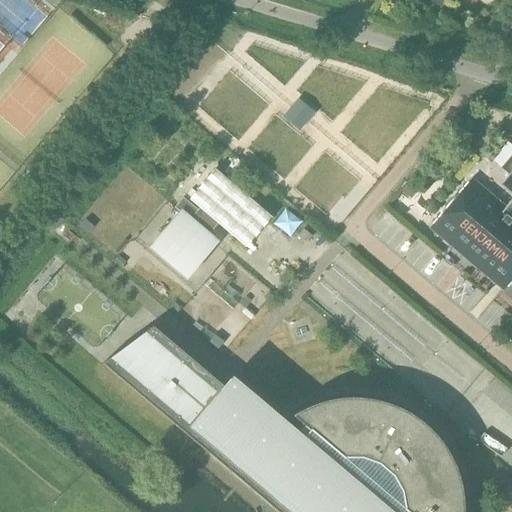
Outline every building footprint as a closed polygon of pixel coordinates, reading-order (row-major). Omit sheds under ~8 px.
[(478,0),(503,18),(511,5),(511,0),(427,0),(439,8),(445,0),(478,0)] [(310,110),(297,99),(281,117),(294,128),(310,110)] [(511,198),(503,207),(470,180),(429,228),(503,290),(511,279),(511,155),(501,168),(510,176),(502,185),(511,193),(511,198)] [(179,212),(156,239),(194,272),(215,246),(217,244),(207,236),(209,234),(214,227),(217,224),(245,248),(271,217),(214,170),(189,200),(199,209),(189,220),(179,212)] [(408,197),(416,187),(410,182),(401,192),(408,197)] [(55,214),(45,227),(52,233),(62,220),(55,214)] [(85,219),(78,227),(87,234),(93,227),(85,219)] [(303,229),(297,236),(306,243),(312,236),(303,229)] [(118,256),(113,262),(121,268),(125,262),(118,256)] [(250,301),(245,297),(239,304),(244,308),(250,301)] [(461,511),(461,508),(461,502),(461,496),(460,490),(459,484),(457,479),(455,473),(453,467),(451,462),(448,457),(445,452),(442,447),(438,442),(435,437),(431,433),(427,429),(422,425),(418,421),(413,418),(408,415),(403,412),(397,409),(392,407),(386,405),(381,403),(375,402),(369,400),(364,400),(358,399),(352,399),(346,399),(340,399),(334,400),(328,401),(323,402),(317,404),(311,406),(306,408),(301,411),(295,414),(290,417),(303,427),(295,436),(289,443),(276,433),(151,327),(101,364),(269,507),(275,511),(286,511),(290,509),(293,511),(461,511)]
